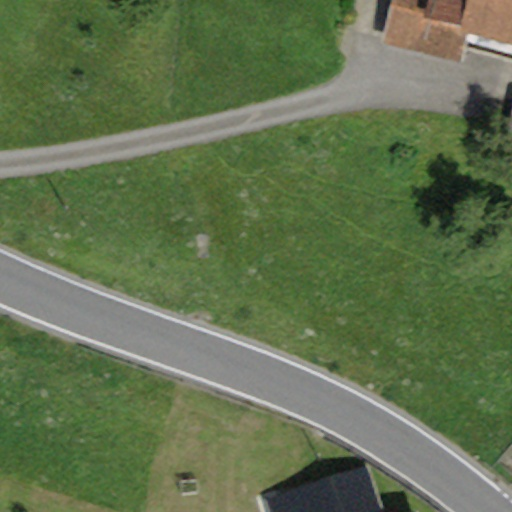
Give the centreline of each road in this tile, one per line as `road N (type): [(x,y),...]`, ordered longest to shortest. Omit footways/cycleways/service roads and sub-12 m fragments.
road 1 (tertiary): [(491,511),(403,445),(304,393),(0,275)]
road 2 (track): [(511,88),(350,102),(0,168)]
